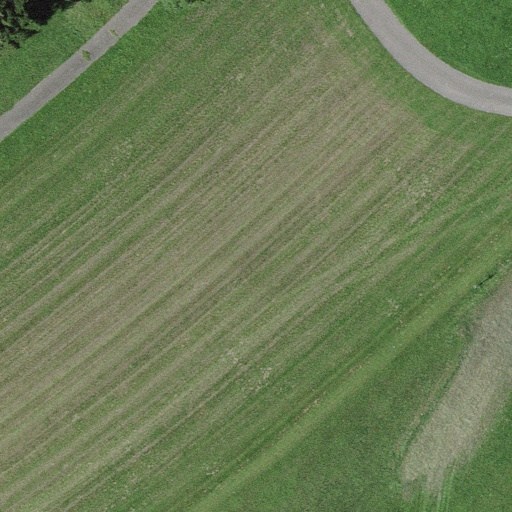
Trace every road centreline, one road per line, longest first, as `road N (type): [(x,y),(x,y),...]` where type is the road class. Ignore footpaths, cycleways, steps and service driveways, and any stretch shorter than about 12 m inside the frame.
road 1 (track): [(0,137),(149,0)]
road 2 (track): [(362,0),(391,41),(453,83),(511,101)]
